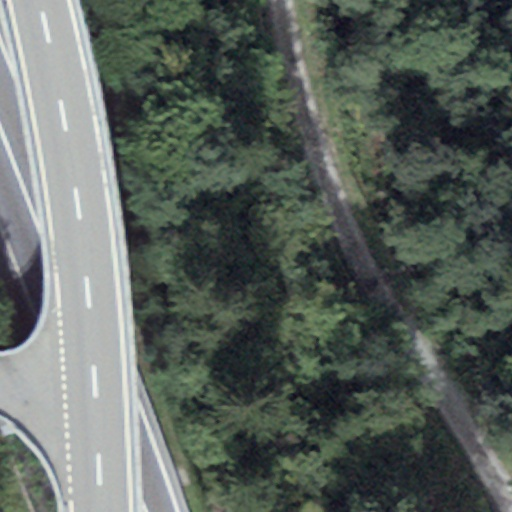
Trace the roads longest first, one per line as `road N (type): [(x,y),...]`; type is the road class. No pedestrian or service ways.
road 1 (track): [(291,0),(304,77),(346,219),(511,499)]
road 2 (primary): [(38,0),(83,238),(98,511)]
road 3 (trunk): [(141,511),(0,131)]
